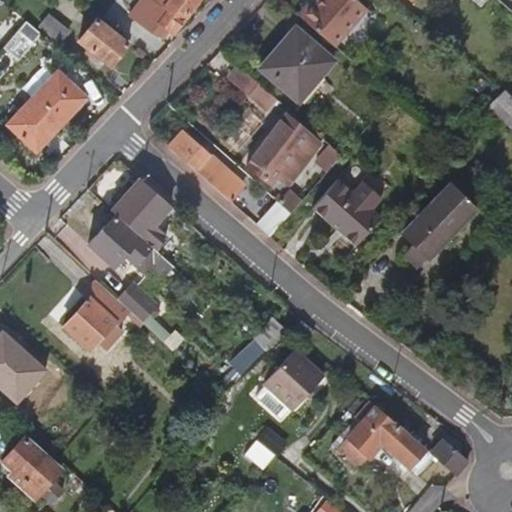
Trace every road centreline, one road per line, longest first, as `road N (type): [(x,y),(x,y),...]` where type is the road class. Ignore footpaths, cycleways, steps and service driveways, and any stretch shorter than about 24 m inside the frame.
road 1 (residential): [(502,472),(461,417),(310,300),(116,131)]
road 2 (residential): [(242,0),(116,131)]
road 3 (residential): [(116,131),(32,219)]
